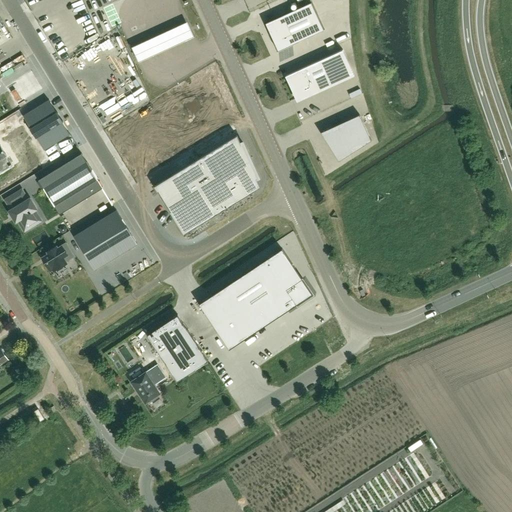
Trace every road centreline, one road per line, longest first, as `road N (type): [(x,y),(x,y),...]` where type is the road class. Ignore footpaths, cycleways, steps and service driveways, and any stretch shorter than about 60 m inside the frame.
road 1 (unclassified): [(176,266),(8,0)]
road 2 (unclassified): [(152,463),(185,454),(345,356),(372,324)]
road 3 (residential): [(152,463),(131,460),(100,433),(0,283)]
road 4 (tertiary): [(292,194),(203,0)]
road 5 (trunk): [(466,0),(472,66),(511,183)]
road 6 (tertiary): [(372,324),(344,304),(292,194)]
road 7 (tertiary): [(372,324),(399,324),(511,273)]
road 8 (trunk): [(511,137),(482,49),(481,0)]
road 9 (unclassified): [(292,194),(176,266)]
